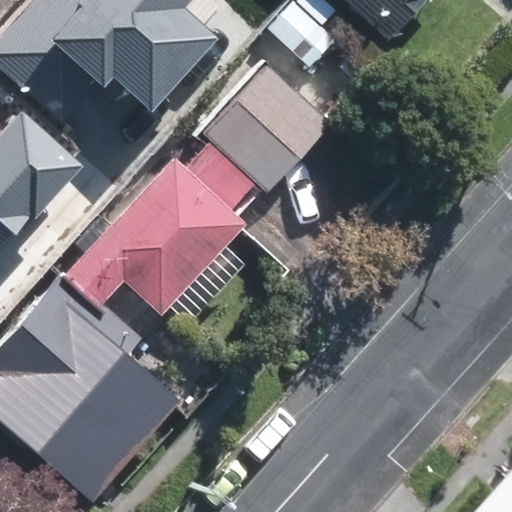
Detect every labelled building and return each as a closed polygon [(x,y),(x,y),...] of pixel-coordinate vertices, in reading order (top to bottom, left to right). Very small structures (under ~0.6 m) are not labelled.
[(27,0),(0,29),(0,57),(57,112),(102,65),(134,95),(203,23),(178,0),(27,0)] [(339,0),(381,36),(413,0),(339,0)] [(0,327),(0,427),(84,500),(175,396),(122,350),(135,335),(95,300),(115,277),(152,312),(187,275),(201,288),(228,258),(215,245),(238,220),(225,208),(251,180),(261,190),(324,120),(261,64),(199,132),(205,136),(178,166),(165,154),(59,269),(55,265),(0,327)] [(0,223),(65,155),(7,100),(0,106),(0,223)] [(511,511),(511,476),(477,511),(511,511)]
